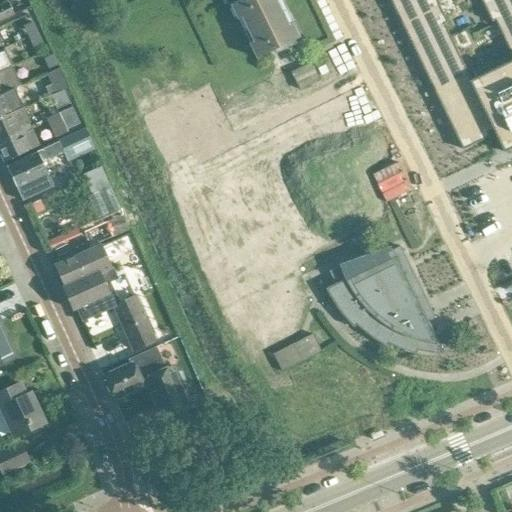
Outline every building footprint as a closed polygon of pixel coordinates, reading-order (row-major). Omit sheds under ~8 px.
[(224,0),(228,7),(231,6),(237,19),(241,18),(253,41),(249,43),(256,58),(298,38),(291,23),(287,25),(275,1),(277,0),(224,0)] [(511,0),(389,0),(462,149),(467,147),(489,137),(486,132),(492,130),(503,152),(511,147),(511,0)] [(0,6),(0,21),(14,15),(9,3),(0,6)] [(36,32),(27,36),(32,47),(41,43),(36,32)] [(0,72),(12,67),(3,48),(0,49),(0,72)] [(20,85),(12,67),(0,72),(0,94),(13,88),(20,85)] [(305,93),(326,86),(320,68),(299,75),(305,93)] [(59,70),(49,75),(53,85),(63,80),(64,80),(59,70)] [(0,116),(22,107),(13,88),(0,94),(0,116)] [(70,103),(64,91),(51,97),(56,109),(70,103)] [(0,139),(28,127),(27,123),(29,122),(22,107),(0,116),(0,139)] [(54,138),(66,132),(57,113),(45,119),(54,138)] [(31,132),(28,127),(0,139),(0,154),(3,162),(39,145),(33,131),(31,132)] [(59,140),(66,156),(91,146),(84,129),(59,140)] [(5,166),(22,201),(52,186),(41,163),(63,153),(57,141),(5,166)] [(83,232),(90,247),(113,236),(128,230),(121,215),(107,221),(83,232)] [(65,287),(110,266),(101,246),(100,244),(54,265),(65,287)] [(388,343),(393,346),(398,348),(404,351),(410,352),(415,354),(416,350),(428,353),(440,354),(441,339),(436,339),(428,321),(434,318),(400,246),(382,255),(388,268),(353,285),(349,277),(325,289),(329,296),(333,304),(338,311),(345,319),(353,328),(356,325),(358,327),(364,332),(370,337),(378,342),(386,347),(388,343)] [(103,283),(116,277),(110,266),(65,287),(62,288),(72,309),(107,293),(103,283)] [(283,280),(260,291),(271,314),(294,303),(283,280)] [(113,306),(133,350),(165,336),(153,308),(142,313),(135,296),(113,306)] [(0,359),(12,354),(0,328),(0,359)] [(288,373),(327,354),(319,337),(280,356),(288,373)] [(131,363),(103,376),(113,399),(130,391),(132,391),(136,390),(139,388),(140,386),(142,385),(137,374),(151,367),(154,374),(143,378),(162,421),(189,409),(170,366),(164,369),(154,348),(129,359),(131,363)] [(44,423),(29,392),(24,395),(19,383),(0,391),(0,409),(13,437),(44,423)] [(28,461),(20,443),(0,452),(0,469),(2,473),(28,461)]
